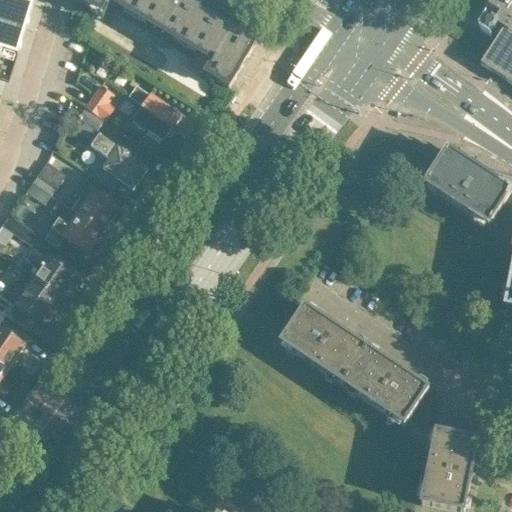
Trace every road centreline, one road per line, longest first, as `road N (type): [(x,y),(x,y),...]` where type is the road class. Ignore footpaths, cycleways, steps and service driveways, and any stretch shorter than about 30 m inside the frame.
road 1 (secondary): [(330,37),(0,509)]
road 2 (secondary): [(53,511),(367,66)]
road 3 (unclassified): [(511,406),(484,399),(306,292)]
road 4 (residential): [(0,171),(58,0)]
road 5 (unclassified): [(367,66),(456,123),(511,146)]
road 6 (unclassified): [(511,145),(474,102),(388,36)]
